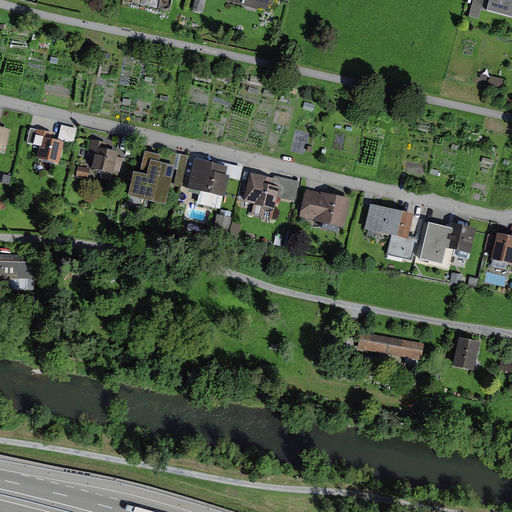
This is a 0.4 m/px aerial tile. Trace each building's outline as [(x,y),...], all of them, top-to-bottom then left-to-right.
[(208,0),(198,0),(196,8),(206,10),(208,0)] [(230,0),(230,1),(261,9),(262,7),(272,10),(274,0),(230,0)] [(476,0),(472,16),(482,19),(485,8),(491,10),(493,0),(476,0)] [(511,0),(493,0),(491,10),(511,15),(511,0)] [(0,148),(9,151),(14,129),(0,125),(0,123),(1,120),(0,119),(0,148)] [(26,143),(18,175),(27,177),(30,161),(34,162),(36,157),(62,163),(67,142),(54,138),(55,133),(34,128),(30,144),(26,143)] [(90,157),(98,159),(96,168),(117,173),(122,151),(108,148),(110,143),(94,139),(90,157)] [(144,172),(138,171),(132,195),(170,204),(178,169),(180,170),(177,185),(184,187),(191,156),(164,149),(163,154),(149,151),(144,172)] [(199,159),(192,187),(229,196),(233,175),(229,174),(231,166),(199,159)] [(93,168),(81,166),(79,176),(91,179),(93,168)] [(14,173),(9,172),(5,185),(11,186),(14,173)] [(254,173),(248,201),(257,203),(255,215),(275,220),(283,186),(276,185),(277,178),(254,173)] [(308,189),(302,217),(326,222),(325,229),(342,232),(344,226),(348,227),(354,199),(308,189)] [(395,235),(390,255),(415,260),(419,243),(421,243),(422,238),(413,236),(418,214),(374,204),(369,229),(395,235)] [(223,215),(220,214),(216,232),(231,235),(235,217),(233,217),(234,212),(224,210),(223,215)] [(245,223),(235,221),(232,236),(241,238),(245,223)] [(433,223),(425,260),(453,266),(455,257),(471,260),(472,253),(475,254),(481,228),(454,222),(453,228),(433,223)] [(498,252),(495,266),(509,269),(511,263),(511,262),(511,234),(502,233),(501,236),(492,234),(488,250),(498,252)] [(39,254),(0,252),(0,278),(38,280),(39,254)] [(427,343),(364,332),(361,350),(409,358),(407,366),(418,368),(420,358),(424,359),(427,343)] [(458,366),(478,370),(484,342),(464,338),(458,366)] [(511,355),(504,354),(501,369),(511,371),(511,355)]
